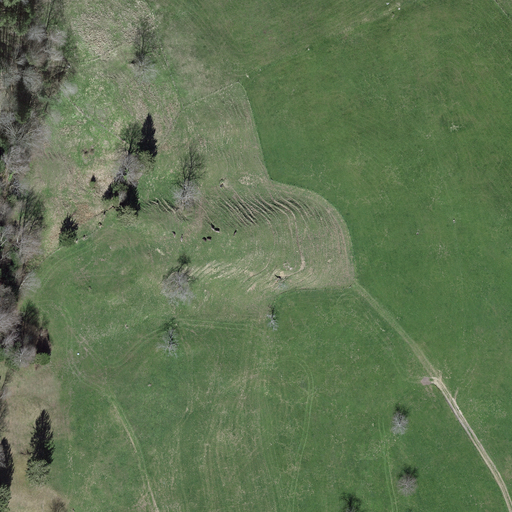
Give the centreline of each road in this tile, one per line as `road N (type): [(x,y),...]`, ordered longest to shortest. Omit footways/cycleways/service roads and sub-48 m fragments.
road 1 (track): [(438,383),(511,511)]
road 2 (track): [(156,511),(113,397)]
